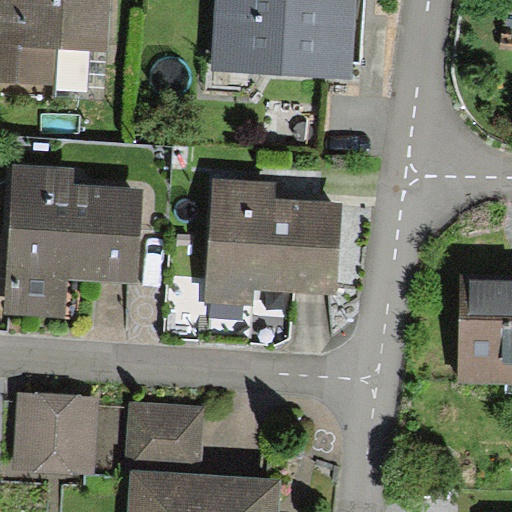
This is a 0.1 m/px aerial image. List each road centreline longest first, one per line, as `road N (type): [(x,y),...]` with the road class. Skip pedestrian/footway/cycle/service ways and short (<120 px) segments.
road 1 (residential): [(0,353),(370,377)]
road 2 (residential): [(370,377),(407,173)]
road 3 (residential): [(407,173),(429,0)]
road 4 (residential): [(352,511),(370,377)]
